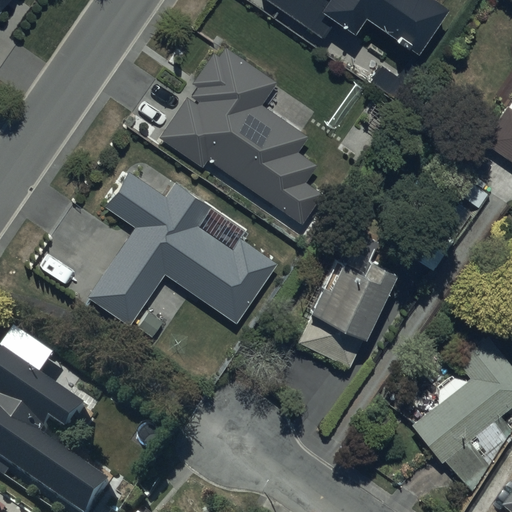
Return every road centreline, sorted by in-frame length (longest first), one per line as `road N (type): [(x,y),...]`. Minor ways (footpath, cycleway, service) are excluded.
road 1 (residential): [(126,0),(0,186)]
road 2 (residential): [(248,444),(354,511)]
